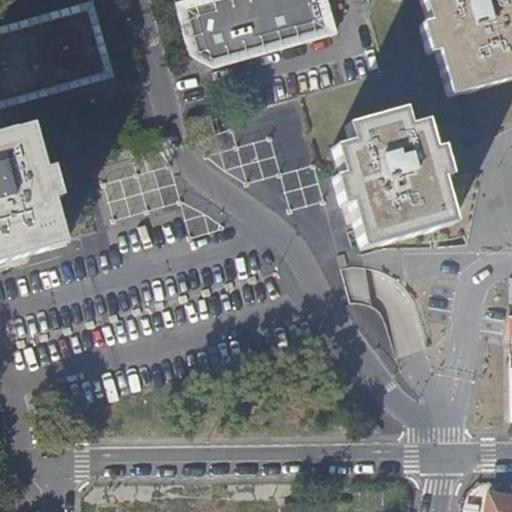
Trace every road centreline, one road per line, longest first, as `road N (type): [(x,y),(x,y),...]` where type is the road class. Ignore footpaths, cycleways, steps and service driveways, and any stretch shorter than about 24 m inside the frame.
road 1 (residential): [(127,0),(181,164),(280,234),(397,404),(443,434)]
road 2 (residential): [(50,464),(445,461)]
road 3 (residential): [(443,434),(478,268)]
